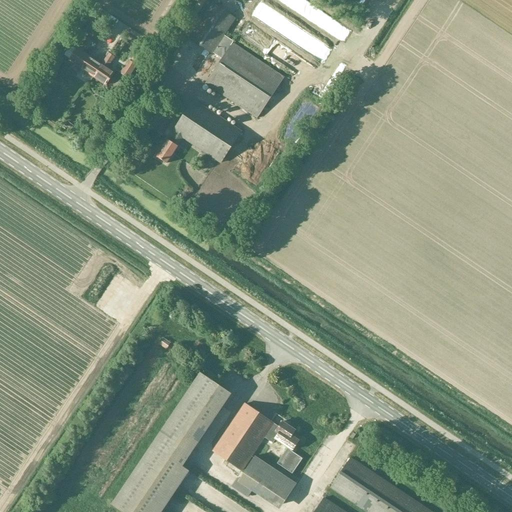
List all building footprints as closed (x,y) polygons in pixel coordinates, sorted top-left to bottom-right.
[(211,4),(188,38),(221,60),(232,43),(233,42),(224,36),(235,19),(211,4)] [(313,65),(322,46),(296,34),(291,43),(305,49),(301,57),(308,61),(308,63),(313,65)] [(113,41),(100,36),(94,52),(100,55),(103,46),(110,48),(113,41)] [(69,61),(81,70),(90,56),(82,52),(89,40),(85,37),(77,49),(71,45),(64,55),(70,59),(69,61)] [(257,118),(284,77),(232,43),(221,60),(205,84),(257,118)] [(93,78),(105,86),(114,73),(106,67),(113,57),(109,54),(102,65),(93,78)] [(102,65),(102,64),(90,56),(81,70),(93,78),(102,65)] [(128,64),(121,74),(128,79),(135,68),(128,64)] [(220,164),(241,132),(194,101),(173,132),(174,133),(169,141),(168,140),(156,157),(166,164),(177,147),(176,146),(182,138),(220,164)] [(121,511),(161,511),(189,471),(179,464),(228,392),(201,373),(112,505),(121,511)] [(279,427),(271,422),(245,404),(213,451),(242,471),(264,437),(273,443),(276,439),(288,447),(277,464),(292,474),(303,458),(292,450),(299,441),(292,436),(295,430),(282,422),(279,427)] [(255,457),(241,477),(283,505),(296,485),(255,457)] [(431,511),(351,458),(331,489),(365,511),(431,511)] [(71,474),(65,487),(78,493),(85,480),(71,474)] [(307,496),(316,501),(324,487),(315,482),(307,496)] [(344,511),(324,498),(315,511),(344,511)]
